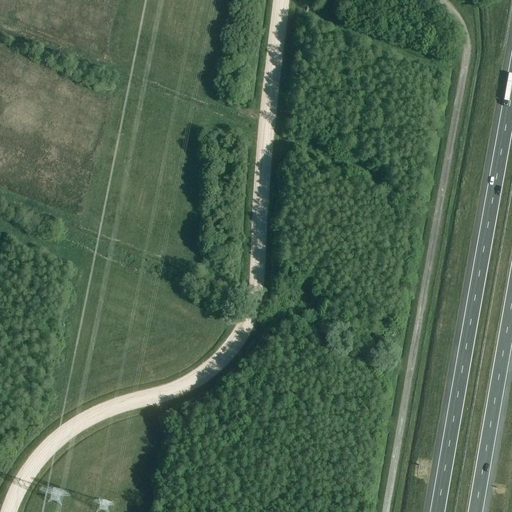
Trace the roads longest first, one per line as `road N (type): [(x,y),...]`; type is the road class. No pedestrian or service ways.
road 1 (unclassified): [(440,0),(457,17),(466,49),(386,511)]
road 2 (motorway): [(511,87),(438,511)]
road 3 (motorway): [(475,511),(511,304)]
